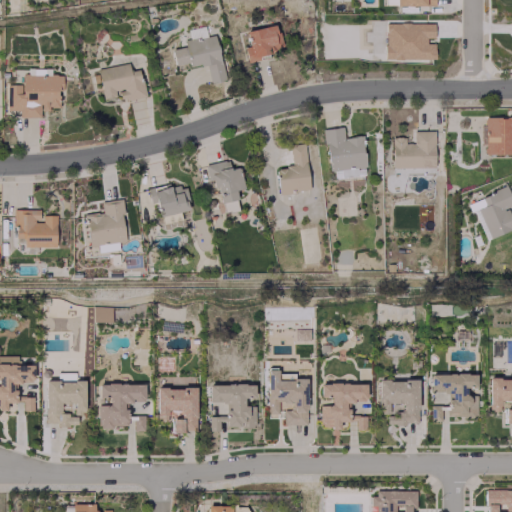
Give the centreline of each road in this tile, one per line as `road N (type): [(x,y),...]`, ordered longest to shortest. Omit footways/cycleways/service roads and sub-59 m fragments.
road 1 (residential): [(0,163),(138,146),(315,93),(511,88)]
road 2 (residential): [(0,460),(159,472),(307,460),(511,460)]
